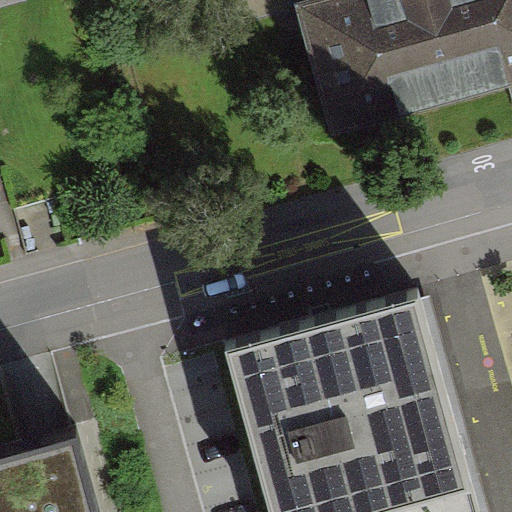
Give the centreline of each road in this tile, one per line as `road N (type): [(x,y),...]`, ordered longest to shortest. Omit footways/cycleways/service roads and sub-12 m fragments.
road 1 (residential): [(511,178),(239,258)]
road 2 (residential): [(0,325),(239,258)]
